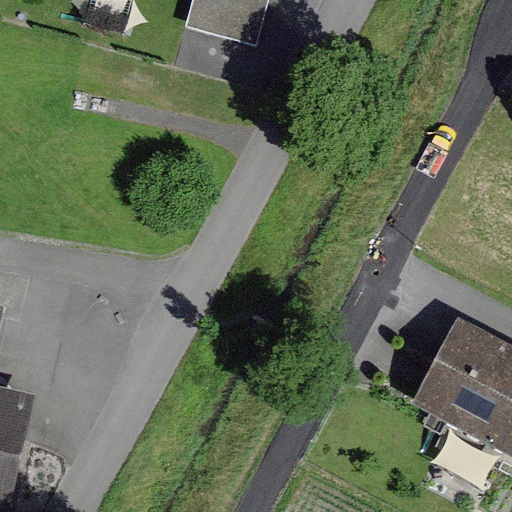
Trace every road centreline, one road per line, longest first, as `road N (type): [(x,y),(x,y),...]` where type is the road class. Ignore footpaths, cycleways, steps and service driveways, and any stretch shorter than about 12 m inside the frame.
road 1 (residential): [(88,511),(366,0)]
road 2 (residential): [(268,511),(511,63)]
